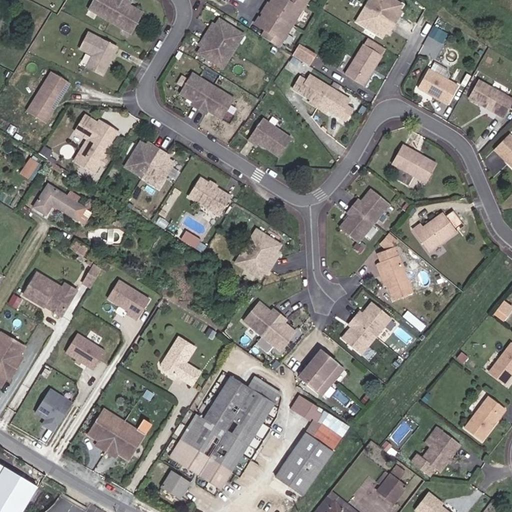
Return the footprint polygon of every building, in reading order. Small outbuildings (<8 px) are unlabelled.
[(141,8),(140,10),(134,7),(137,1),(134,0),(99,0),(95,11),(139,33),(149,12),(141,8)] [(269,40),(291,54),(323,0),(293,0),(292,2),(289,0),(277,0),(277,1),(280,2),(269,21),(265,19),(261,25),(273,33),(269,40)] [(397,33),(406,17),(400,14),(402,10),(405,5),(396,0),(371,0),(358,24),(386,39),(390,33),(392,29),(397,33)] [(199,54),(229,75),(253,40),(222,20),(219,26),(217,30),(213,28),(203,43),(205,44),(202,49),(199,54)] [(440,42),(446,32),(438,28),(432,37),(440,42)] [(106,76),(120,48),(91,33),(83,49),(95,56),(90,67),(106,76)] [(370,38),(344,80),(363,92),(389,49),(370,38)] [(299,44),(294,55),(314,64),(319,53),(299,44)] [(446,76),(450,68),(437,61),(433,69),(446,76)] [(453,104),(462,85),(450,79),(452,75),(450,68),(446,76),(433,69),(431,69),(422,88),(429,91),(430,88),(434,90),(432,93),(453,104)] [(22,123),(40,135),(73,83),(54,71),(22,123)] [(224,118),(235,100),(193,74),(182,94),(190,98),(191,96),(196,99),(194,104),(209,112),(211,108),(215,110),(214,113),(224,118)] [(353,101),(331,88),(310,75),(307,81),(300,77),(294,88),(313,100),(311,103),(319,108),(328,113),(330,110),(349,122),(356,110),(349,107),(353,101)] [(508,117),(511,110),(511,95),(483,79),(473,98),(486,104),(489,103),(494,106),(495,110),(508,117)] [(91,130),(95,132),(102,120),(99,118),(91,130)] [(296,137),(266,119),(253,141),(261,145),(262,143),(284,156),(296,137)] [(77,162),(94,172),(119,131),(102,120),(95,132),(91,130),(78,122),(68,139),(84,149),(77,162)] [(511,133),(497,149),(511,162),(511,133)] [(163,187),(178,162),(168,157),(170,154),(154,145),(153,147),(143,141),(127,166),(163,187)] [(430,180),(439,161),(405,145),(396,164),(430,180)] [(30,156),(21,173),(30,178),(39,161),(30,156)] [(223,214),(233,197),(203,178),(192,196),(223,214)] [(96,225),(103,213),(59,186),(44,209),(56,217),(63,206),(96,225)] [(359,241),(393,203),(375,187),(369,194),(370,196),(365,201),(361,197),(349,210),(353,214),(348,219),(347,218),(342,225),(359,241)] [(202,205),(197,212),(210,220),(214,213),(202,205)] [(434,251),(461,231),(447,211),(427,226),(425,223),(417,228),(434,251)] [(270,270),(273,271),(283,255),(280,254),(286,244),(260,229),(238,264),(264,279),(270,270)] [(197,247),(202,239),(186,230),(181,239),(197,247)] [(163,244),(166,238),(155,231),(151,238),(163,244)] [(80,250),(92,257),(98,247),(86,240),(80,250)] [(398,243),(383,249),(387,259),(383,261),(390,280),(398,299),(417,292),(398,243)] [(390,280),(383,261),(380,262),(387,281),(390,280)] [(92,286),(98,290),(112,269),(105,265),(92,286)] [(32,298),(49,308),(63,285),(46,275),(32,298)] [(154,299),(124,280),(113,298),(136,313),(134,315),(142,320),(154,299)] [(66,313),(70,316),(80,298),(68,291),(69,289),(63,285),(49,308),(53,310),(55,305),(58,307),(57,309),(59,309),(57,313),(64,317),(66,313)] [(80,298),(83,292),(71,286),(69,289),(68,291),(80,298)] [(504,311),(510,303),(504,297),(497,305),(504,311)] [(293,327),(292,329),(286,324),(289,320),(276,309),(272,313),(266,309),(268,307),(261,301),(246,320),(286,351),(300,333),(293,327)] [(346,339),(366,355),(396,317),(376,301),(369,309),(371,310),(368,314),(364,310),(352,324),(357,327),(354,332),(352,331),(346,339)] [(0,384),(3,386),(20,357),(26,346),(5,333),(0,341),(0,384)] [(83,333),(72,352),(99,369),(111,351),(83,333)] [(201,383),(208,370),(194,361),(202,345),(186,336),(169,363),(171,367),(182,374),(184,372),(192,376),(191,378),(201,383)] [(271,351),(274,344),(261,338),(257,344),(271,351)] [(511,339),(510,338),(488,369),(506,382),(511,373),(511,339)] [(9,378),(13,381),(23,364),(20,362),(29,348),(26,346),(20,357),(3,386),(4,387),(9,378)] [(306,375),(330,393),(348,368),(325,350),(306,375)] [(228,492),(288,395),(262,379),(256,390),(239,379),(212,421),(204,416),(177,459),(228,492)] [(78,403),(56,388),(41,411),(52,418),(56,421),(53,427),(60,431),(78,403)] [(507,409),(488,395),(463,428),(482,442),(492,428),(492,426),(494,423),(497,423),(507,409)] [(283,477),(310,496),(358,434),(337,418),(335,421),(330,417),(331,415),(313,402),(306,412),(321,423),(324,418),(327,421),(319,432),(323,435),(319,440),(315,437),(283,477)] [(120,443),(130,424),(112,412),(100,431),(120,443)] [(52,418),(48,424),(53,427),(56,421),(52,418)] [(136,436),(131,434),(135,426),(130,424),(120,443),(130,448),(136,436)] [(141,455),(152,436),(135,426),(131,434),(136,436),(130,448),(141,455)] [(437,426),(425,444),(431,447),(443,430),(437,426)] [(461,444),(443,430),(431,447),(422,459),(417,455),(412,462),(431,476),(436,469),(441,472),(448,461),(451,457),(461,444)] [(141,455),(130,448),(120,443),(100,431),(95,439),(106,446),(111,449),(107,456),(118,462),(121,457),(135,464),(141,455)] [(102,453),(107,456),(111,449),(106,446),(102,453)] [(0,464),(0,511),(21,511),(37,486),(0,464)] [(169,491),(188,502),(198,485),(179,474),(169,491)] [(385,492),(401,504),(413,489),(397,476),(385,492)] [(431,495),(417,511),(447,511),(445,510),(443,511),(442,510),(445,506),(431,495)] [(352,511),(340,502),(331,511),(352,511)]
